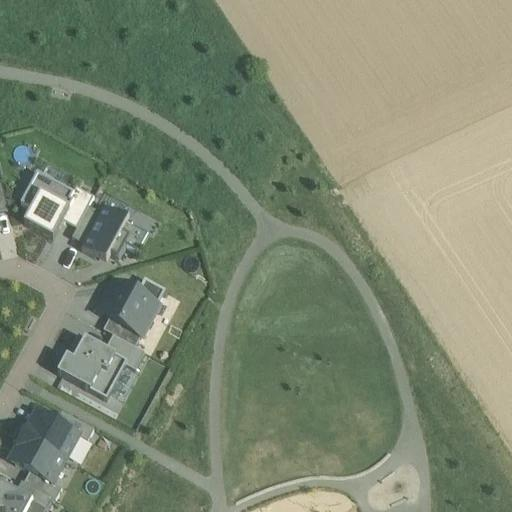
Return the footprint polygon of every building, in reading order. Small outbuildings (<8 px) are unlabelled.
[(74,198),(37,178),(21,208),(32,214),(24,228),(53,244),(63,226),(74,206),(71,204),(74,198)] [(0,216),(8,215),(0,180),(0,216)] [(89,212),(94,202),(76,193),(74,198),(71,204),(74,206),(63,226),(77,234),(89,212)] [(72,243),(84,250),(101,218),(89,212),(77,234),(72,243)] [(128,228),(129,227),(104,213),(101,218),(84,250),(81,255),(106,269),(110,261),(119,265),(126,252),(130,244),(122,239),(128,228)] [(148,239),(128,228),(122,239),(130,244),(126,252),(137,258),(148,239)] [(116,287),(99,319),(109,325),(141,342),(166,297),(145,285),(137,299),(116,287)] [(135,353),(141,342),(109,325),(104,335),(113,341),(135,353)] [(106,405),(126,370),(127,367),(105,355),(79,341),(58,379),(106,405)] [(113,341),(105,355),(127,367),(126,370),(135,376),(145,358),(135,353),(113,341)] [(62,418),(57,428),(80,441),(79,442),(88,447),(94,435),(62,418)] [(29,430),(23,442),(66,465),(79,442),(80,441),(57,428),(42,420),(35,433),(29,430)] [(53,489),(66,465),(23,442),(17,453),(22,456),(15,469),(30,478),(53,490),(53,489)] [(30,478),(24,488),(53,504),(56,505),(62,494),(53,489),(53,490),(30,478)] [(42,511),(48,511),(53,504),(24,488),(22,487),(16,497),(42,511)] [(0,488),(0,511),(42,511),(16,497),(0,488)]
